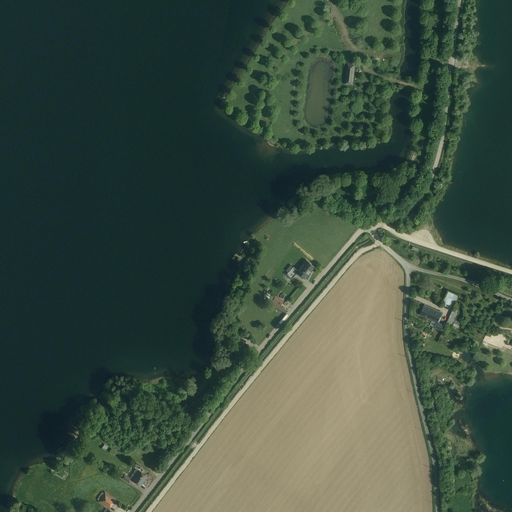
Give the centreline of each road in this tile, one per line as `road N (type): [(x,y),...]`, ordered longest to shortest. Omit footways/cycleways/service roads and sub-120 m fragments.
road 1 (unclassified): [(367,224),(133,511)]
road 2 (track): [(148,511),(358,253),(381,242)]
road 3 (unclassified): [(460,0),(430,181),(409,210),(367,224)]
road 4 (unclassified): [(437,511),(407,339),(406,268)]
road 5 (track): [(331,0),(371,72),(426,86),(439,58),(453,60)]
